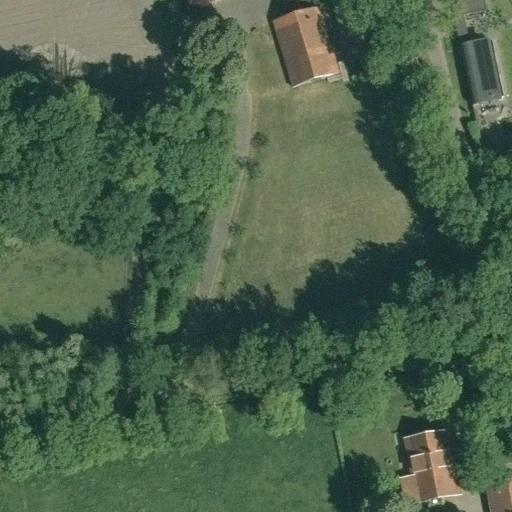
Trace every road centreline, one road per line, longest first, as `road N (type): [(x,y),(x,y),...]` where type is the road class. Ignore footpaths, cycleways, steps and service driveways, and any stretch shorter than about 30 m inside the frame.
road 1 (unclassified): [(511,334),(0,424)]
road 2 (unclassified): [(511,236),(453,139),(414,0)]
